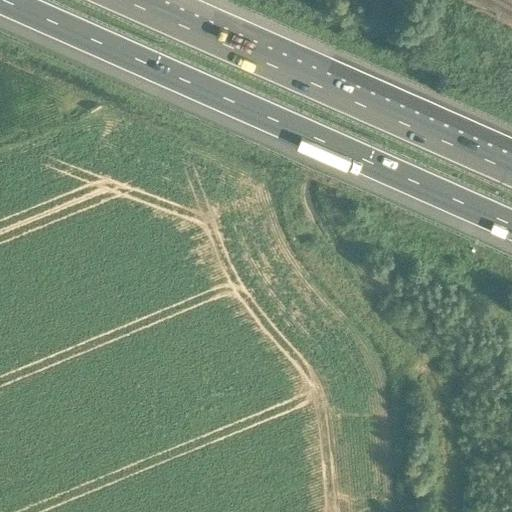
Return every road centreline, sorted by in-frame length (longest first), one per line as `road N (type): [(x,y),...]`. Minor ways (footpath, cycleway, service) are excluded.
road 1 (motorway): [(0,0),(511,225)]
road 2 (motorway): [(511,174),(117,0)]
road 3 (track): [(454,511),(440,381),(331,277)]
